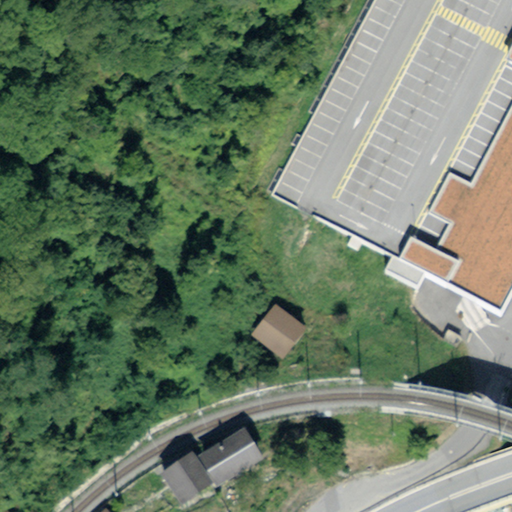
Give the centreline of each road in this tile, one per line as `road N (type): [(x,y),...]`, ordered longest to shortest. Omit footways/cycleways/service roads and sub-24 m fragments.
road 1 (unknown): [(440,218),(404,192),(404,173),(485,0)]
road 2 (unclassified): [(328,511),(449,450),(474,422),(511,350)]
road 3 (unknown): [(511,316),(485,336),(462,335),(433,311),(431,297),(462,230)]
road 4 (unknown): [(511,72),(440,218)]
